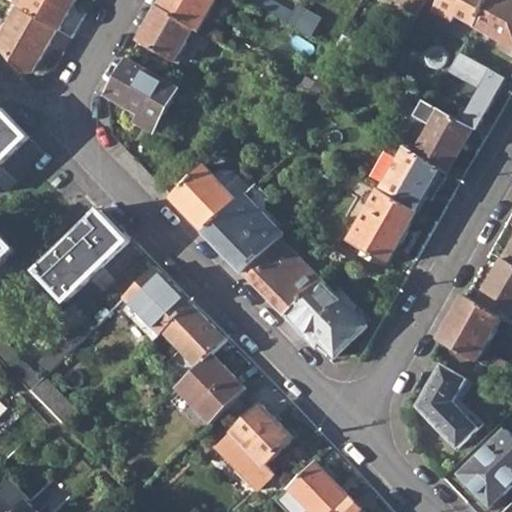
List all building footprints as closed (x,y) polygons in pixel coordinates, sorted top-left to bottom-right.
[(15,6),(59,30),(76,0),(14,0),(12,4),(15,6)] [(196,28),(200,30),(217,0),(162,0),(159,6),(196,28)] [(246,0),(287,23),(293,13),(269,0),(246,0)] [(398,0),(396,4),(418,17),(427,0),(398,0)] [(456,15),(476,26),(490,0),(441,0),(436,11),(453,21),(456,15)] [(490,0),(476,26),(511,46),(511,1),(510,0),(490,0)] [(35,72),(59,30),(15,6),(0,32),(0,47),(26,73),(35,72)] [(139,43),(175,63),(196,28),(159,6),(139,43)] [(348,57),(361,64),(369,50),(343,36),(336,50),(348,57)] [(323,100),(348,57),(336,50),(316,84),(311,93),(323,100)] [(137,124),(156,134),(181,89),(129,60),(108,97),(141,116),(137,124)] [(311,93),(316,84),(306,78),(301,88),(311,93)] [(440,109),(415,153),(450,174),(475,129),(440,109)] [(0,167),(30,139),(1,110),(0,111),(0,167)] [(405,148),(381,191),(419,212),(434,185),(441,189),(450,174),(415,153),(405,148)] [(208,233),(241,201),(218,177),(207,166),(174,198),(208,233)] [(225,171),(218,177),(241,201),(247,195),(254,189),(238,171),(225,171)] [(349,242),(389,265),(419,212),(381,191),(378,189),(349,242)] [(286,235),(247,195),(241,201),(208,233),(247,273),(284,238),(286,235)] [(39,274),(67,302),(129,241),(101,213),(39,274)] [(0,266),(17,250),(0,232),(0,266)] [(324,281),(284,238),(247,273),(288,316),(324,281)] [(321,255),(336,270),(349,258),(330,247),(321,255)] [(511,264),(504,260),(480,302),(506,317),(511,320),(511,264)] [(127,297),(162,333),(166,330),(192,304),(157,268),(127,297)] [(317,334),(339,357),(369,327),(324,281),(288,316),(311,340),(317,334)] [(485,355),(506,317),(480,302),(468,295),(444,338),(491,365),(494,360),(485,355)] [(166,330),(201,366),(214,354),(228,341),(192,304),(166,330)] [(41,362),(50,371),(96,327),(89,320),(79,329),(77,327),(41,362)] [(0,356),(32,389),(43,378),(0,334),(0,356)] [(248,390),(214,354),(201,366),(180,388),(214,423),(248,390)] [(421,406),(461,450),(487,425),(466,403),(467,395),(463,392),(470,380),(446,365),(421,406)] [(217,447),(260,491),(276,475),(267,466),(294,439),(262,405),(217,447)] [(467,469),(498,503),(511,490),(511,430),(510,429),(467,469)] [(311,509),(314,511),(336,511),(352,497),(318,462),(291,488),(293,490),(311,509)] [(7,479),(0,485),(0,487),(5,493),(13,485),(7,479)] [(16,482),(13,485),(5,493),(0,487),(0,511),(22,511),(32,503),(34,500),(16,482)] [(308,511),(311,509),(293,490),(281,501),(291,511),(308,511)] [(366,511),(352,497),(336,511),(366,511)] [(40,511),(32,503),(22,511),(40,511)]
